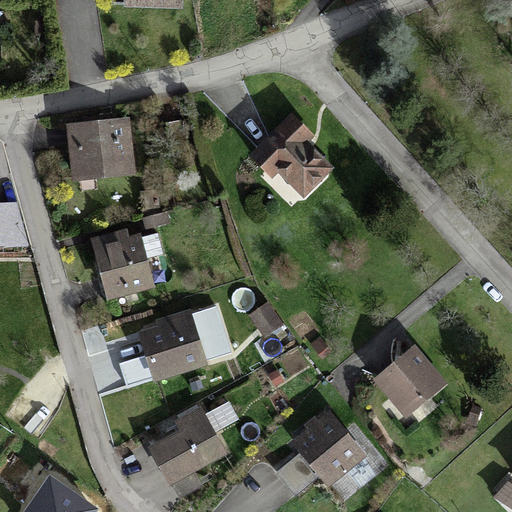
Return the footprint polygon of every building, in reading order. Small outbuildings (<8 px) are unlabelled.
[(274,164),(301,193),(329,167),(284,119),(245,155),(263,174),(274,164)] [(129,125),(68,128),(71,174),(132,170),(129,125)] [(0,246),(28,246),(16,204),(0,203),(0,246)] [(129,229),(93,239),(110,297),(146,287),(129,229)] [(261,303),(248,313),(265,333),(277,323),(261,303)] [(184,314),(140,330),(156,376),(200,360),(184,314)] [(436,381),(406,349),(375,377),(405,409),(436,381)] [(175,431),(152,444),(176,489),(197,479),(190,467),(218,452),(196,411),(171,424),(175,431)] [(325,413),(293,439),(326,480),(358,454),(325,413)] [(97,511),(100,508),(48,473),(21,511),(97,511)] [(511,503),(511,473),(498,493),(511,503)]
